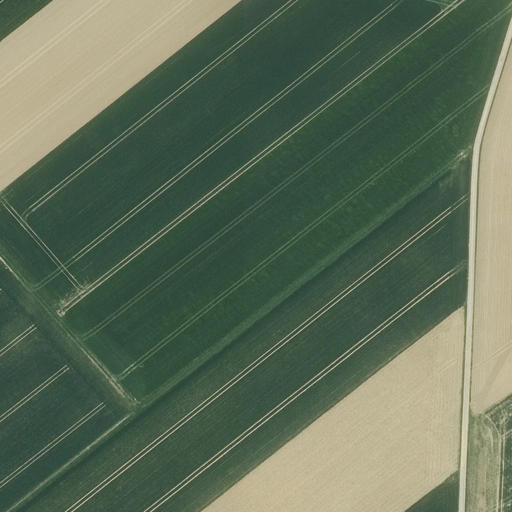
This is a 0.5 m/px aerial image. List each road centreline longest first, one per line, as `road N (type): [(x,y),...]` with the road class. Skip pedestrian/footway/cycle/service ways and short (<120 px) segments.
road 1 (track): [(11,511),(475,145)]
road 2 (track): [(460,511),(475,145),(511,24)]
road 3 (track): [(139,411),(0,257)]
